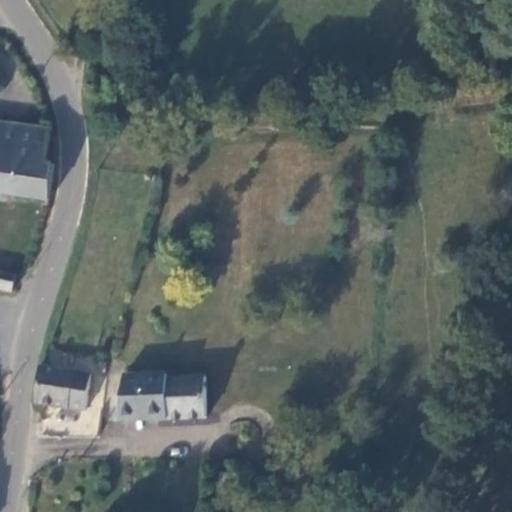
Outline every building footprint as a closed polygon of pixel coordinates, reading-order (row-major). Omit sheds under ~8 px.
[(0,192),(50,200),(55,164),(50,164),(53,130),(0,122),(0,192)] [(17,276),(0,272),(0,288),(14,292),(17,276)] [(88,417),(94,381),(88,380),(43,373),(36,396),(34,413),(70,417),(70,415),(88,417)] [(132,379),(130,388),(174,393),(175,385),(176,380),(132,379)] [(211,424),(212,416),(214,381),(175,385),(174,393),(130,388),(125,425),(211,424)]
